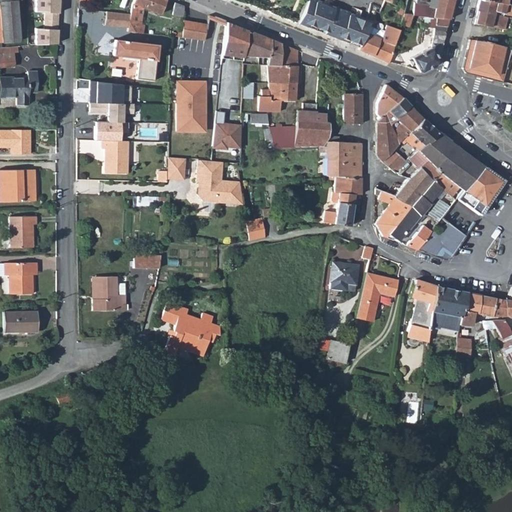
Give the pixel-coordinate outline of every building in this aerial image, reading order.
[(0,0),(0,36),(0,41),(1,42),(19,41),(15,0),(0,0)] [(34,0),(34,14),(43,14),(57,14),(56,0),(34,0)] [(128,14),(126,28),(126,31),(143,33),(144,24),(140,24),(142,8),(158,14),(163,0),(131,0),(130,2),(128,14)] [(305,0),(295,24),(346,45),(357,19),(347,15),(348,13),(333,6),(332,9),(314,1),(314,0),(305,0)] [(447,28),(452,0),(414,0),(414,3),(412,2),(409,15),(424,18),(434,21),(433,25),(447,28)] [(477,0),(471,23),(491,28),(494,16),(493,16),(494,13),(503,15),(506,0),(477,0)] [(180,5),(174,2),(174,17),(182,17),(182,6),(180,5)] [(128,14),(104,12),(104,26),(126,28),(128,14)] [(43,14),(42,22),(56,22),(57,14),(43,14)] [(408,27),(410,15),(404,14),(401,26),(408,27)] [(221,21),(207,15),(206,25),(204,42),(217,44),(221,21)] [(505,19),(494,16),(491,28),(502,30),(505,19)] [(438,61),(447,28),(433,25),(434,21),(424,18),(422,25),(432,27),(430,47),(410,57),(411,59),(408,60),(410,65),(414,64),(417,72),(419,72),(437,63),(438,61)] [(346,45),(357,50),(364,34),(363,33),(366,26),(367,24),(357,19),(346,45)] [(206,25),(183,20),(183,24),(180,37),(204,42),(206,25)] [(56,30),(56,22),(42,22),(42,30),(56,30)] [(246,32),(226,24),(222,47),(221,58),(242,59),(243,53),(246,32)] [(357,50),(387,62),(400,32),(386,26),(383,33),(380,41),(368,36),(364,34),(357,50)] [(363,33),(364,34),(368,36),(371,28),(366,26),(363,33)] [(380,41),(383,33),(371,28),(368,36),(380,41)] [(56,46),(56,30),(42,30),(34,30),(34,46),(56,46)] [(280,45),(246,32),(243,53),(242,59),(267,60),(268,68),(279,68),(280,45)] [(138,58),(135,79),(152,81),(156,44),(114,40),(112,55),(138,58)] [(508,49),(469,40),(462,70),(465,74),(493,81),(497,66),(506,68),(509,56),(510,49),(508,49)] [(297,52),(280,45),(279,68),(297,69),(297,52)] [(16,48),(0,49),(0,65),(13,64),(12,53),(16,52),(16,48)] [(497,66),(493,81),(502,83),(503,80),(506,68),(497,66)] [(279,68),(268,68),(268,85),(295,85),(297,69),(279,68)] [(27,73),(27,79),(0,78),(0,98),(16,98),(16,106),(27,106),(27,93),(37,93),(37,73),(27,73)] [(89,100),(124,101),(125,80),(89,78),(89,100)] [(248,94),(252,94),(253,81),(244,81),(243,87),(248,87),(248,94)] [(175,83),(175,134),(204,134),(205,83),(175,83)] [(375,113),(378,118),(401,97),(384,84),(382,88),(375,102),(375,113)] [(295,102),(295,85),(268,85),(268,90),(262,90),(262,97),(257,97),(257,101),(276,101),(295,102)] [(360,124),(361,95),(342,95),(342,124),(360,124)] [(375,121),(375,129),(382,129),(388,124),(396,116),(408,105),(401,97),(378,118),(375,121)] [(124,101),(89,100),(88,113),(107,114),(107,120),(124,120),(124,101)] [(276,101),(257,101),(257,111),(262,111),(262,112),(276,112),(276,101)] [(314,112),(314,104),(301,103),(300,103),(300,111),(296,110),(294,121),(326,122),(326,114),(314,112)] [(412,128),(422,118),(408,105),(396,116),(401,122),(392,132),(388,124),(382,129),(375,129),(375,156),(380,161),(412,128)] [(214,109),(212,122),(221,123),(223,110),(214,109)] [(265,114),(249,114),(249,124),(267,124),(265,114)] [(416,149),(435,131),(422,118),(412,128),(380,161),(388,167),(394,171),(404,161),(405,160),(395,151),(404,140),(409,144),(412,145),(416,149)] [(96,120),(95,136),(121,136),(121,131),(128,131),(128,121),(124,120),(107,120),(96,120)] [(327,137),(326,122),(294,121),(294,127),(292,147),(320,148),(320,142),(326,142),(336,142),(337,138),(327,137)] [(212,122),(209,145),(223,146),(224,144),(238,146),(238,124),(221,123),(212,122)] [(272,150),(292,147),(294,127),(267,128),(272,150)] [(28,131),(0,131),(0,148),(10,148),(10,155),(29,155),(28,131)] [(414,169),(429,180),(436,171),(454,146),(435,131),(416,149),(408,158),(405,160),(404,161),(414,169)] [(125,141),(100,141),(100,149),(104,149),(104,173),(125,174),(125,141)] [(360,177),(360,142),(336,142),(326,142),(326,177),(333,177),(360,177)] [(462,191),(481,165),(454,146),(436,171),(455,185),(462,191)] [(165,182),(165,179),(182,180),(183,158),(166,157),(164,157),(165,172),(157,172),(157,182),(165,182)] [(201,200),(240,202),(238,187),(237,180),(219,179),(220,161),(208,160),(195,159),(194,181),(196,181),(196,194),(201,200)] [(455,200),(478,215),(502,181),(481,165),(462,191),(455,200)] [(429,180),(414,169),(390,195),(394,197),(408,205),(409,206),(417,195),(429,180)] [(0,202),(33,202),(33,171),(0,171),(0,202)] [(455,200),(462,191),(455,185),(436,171),(429,180),(441,190),(449,197),(454,201),(455,200)] [(359,194),(360,177),(333,177),(333,193),(353,194),(359,194)] [(429,180),(417,195),(428,205),(441,190),(429,180)] [(388,203),(374,222),(376,227),(380,236),(385,237),(387,234),(400,217),(409,206),(408,205),(394,197),(390,195),(386,193),(374,189),(375,194),(378,195),(377,199),(388,203)] [(353,194),(333,193),(330,192),(329,198),(332,201),(336,201),(335,212),(324,210),(322,221),(349,225),(353,194)] [(417,195),(409,206),(419,216),(421,214),(425,209),(428,205),(417,195)] [(154,206),(164,206),(165,197),(154,197),(154,206)] [(449,208),(454,201),(449,197),(444,203),(449,208)] [(400,217),(387,234),(397,241),(414,221),(419,216),(409,206),(400,217)] [(421,214),(425,216),(431,218),(433,213),(425,209),(421,214)] [(419,216),(414,221),(418,225),(425,216),(421,214),(419,216)] [(35,226),(34,218),(8,218),(8,248),(31,248),(30,226),(35,226)] [(247,240),(263,237),(260,219),(243,222),(243,223),(250,222),(251,230),(245,231),(247,240)] [(426,220),(404,245),(416,250),(431,231),(434,228),(426,220)] [(431,231),(416,250),(440,259),(443,260),(447,259),(450,256),(455,250),(464,237),(446,224),(437,236),(431,231)] [(367,260),(372,248),(364,246),(360,258),(367,260)] [(133,255),(132,268),(157,268),(159,256),(133,255)] [(30,295),(30,276),(30,272),(34,272),(34,264),(3,264),(3,265),(0,265),(0,276),(8,277),(8,295),(30,295)] [(331,264),(329,290),(353,292),(356,266),(331,264)] [(355,320),(372,323),(378,295),(393,298),(396,280),(365,274),(355,320)] [(90,299),(90,311),(123,311),(123,295),(120,295),(123,292),(122,283),(114,284),(114,277),(94,278),(94,299),(90,299)] [(429,326),(435,286),(414,279),(409,297),(414,298),(407,328),(406,337),(427,342),(428,339),(429,326)] [(459,311),(465,292),(435,286),(429,326),(457,330),(457,327),(459,311)] [(473,316),(478,295),(465,292),(459,311),(457,327),(469,328),(473,316)] [(511,292),(510,298),(510,301),(503,300),(501,317),(511,318),(511,292)] [(487,316),(493,298),(478,295),(473,316),(485,315),(487,316)] [(501,317),(503,300),(493,298),(487,316),(501,317)] [(166,337),(161,349),(172,350),(174,344),(188,349),(187,351),(199,352),(203,341),(206,342),(210,334),(214,336),(218,328),(192,318),(188,317),(191,311),(167,302),(161,317),(174,322),(172,325),(170,332),(172,333),(170,339),(167,338),(166,337)] [(18,332),(18,334),(38,333),(38,313),(4,314),(4,332),(18,332)] [(511,357),(511,340),(501,320),(489,320),(504,347),(502,348),(505,354),(508,353),(511,358),(511,357)] [(473,339),(485,339),(483,329),(476,332),(473,337),(473,339)] [(326,352),(328,342),(321,340),(318,350),(326,352)] [(324,361),(344,365),(348,345),(329,341),(328,342),(326,352),(324,361)] [(455,341),(455,343),(454,356),(467,357),(469,342),(455,341)] [(70,407),(66,397),(54,402),(58,412),(70,407)]
